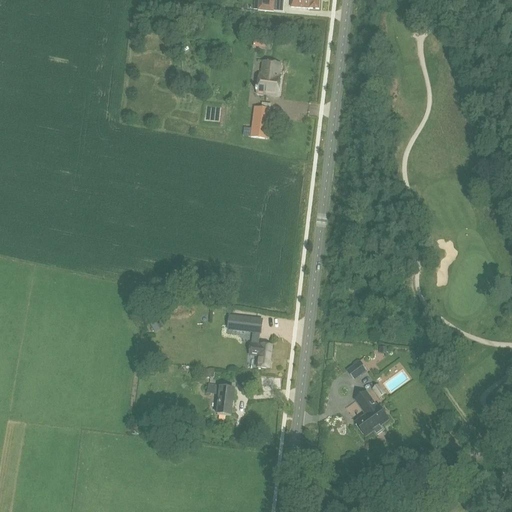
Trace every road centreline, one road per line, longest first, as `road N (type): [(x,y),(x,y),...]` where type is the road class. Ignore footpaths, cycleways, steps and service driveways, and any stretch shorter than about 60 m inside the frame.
road 1 (tertiary): [(288,511),(348,0)]
road 2 (unclassified): [(394,511),(511,425)]
